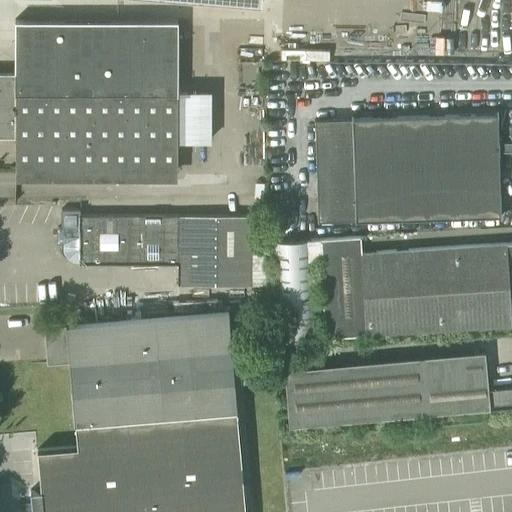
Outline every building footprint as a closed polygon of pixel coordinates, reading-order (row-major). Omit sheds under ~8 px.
[(0,136),(16,137),(15,170),(16,170),(16,166),(178,167),(178,165),(188,166),(188,140),(211,140),(212,89),(184,88),(184,92),(178,92),(178,19),(15,19),(14,73),(0,72),(0,136)] [(511,122),(511,141),(499,141),(498,113),(315,119),(318,221),(500,215),(499,151),(511,150),(511,122)] [(79,261),(78,263),(178,261),(178,284),(253,284),(252,215),(80,214),(81,209),(62,209),(62,226),(58,226),(57,242),(64,242),(63,248),(68,257),(75,261),(79,261)] [(511,325),(511,324),(511,242),(505,243),(505,244),(362,253),(361,235),(270,241),(276,341),(319,338),(315,258),(321,258),(325,336),(367,334),(367,332),(511,323),(511,325)] [(70,360),(77,445),(38,449),(42,489),(31,490),(33,511),(44,510),(43,511),(246,511),(237,409),(235,409),(227,311),(44,326),(47,362),(70,360)] [(295,366),(293,349),(273,351),(275,368),(295,366)] [(511,385),(488,387),(485,351),(284,368),(289,425),(490,408),(489,405),(511,403),(511,385)]
